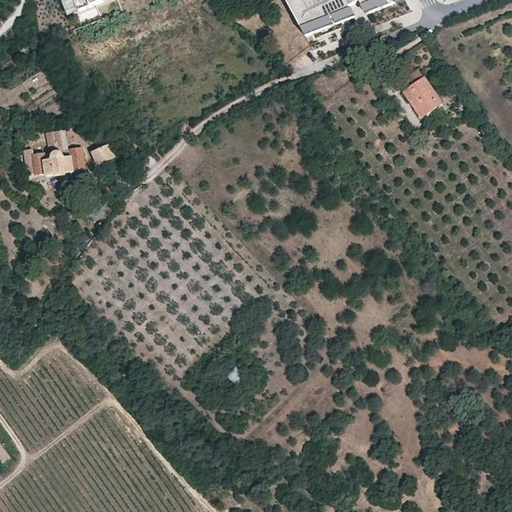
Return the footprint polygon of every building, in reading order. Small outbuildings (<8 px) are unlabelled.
[(61,0),(68,16),(79,12),(74,0),(61,0)] [(74,0),(79,12),(110,0),(74,0)] [(368,14),(405,0),(285,0),(307,38),(358,18),(351,5),(361,0),(368,14)] [(418,70),(399,84),(423,119),(443,105),(418,70)] [(66,131),(60,132),(64,153),(70,152),(66,131)] [(64,153),(60,132),(46,134),(50,155),(34,158),(34,152),(26,153),(29,174),(36,173),(36,176),(46,175),(47,177),(76,173),(75,169),(85,167),(83,151),(70,152),(64,153)] [(111,147),(93,154),(98,166),(116,158),(111,147)] [(248,379),(237,369),(228,378),(239,389),(248,379)] [(0,466),(0,467),(12,459),(0,442),(0,466)]
